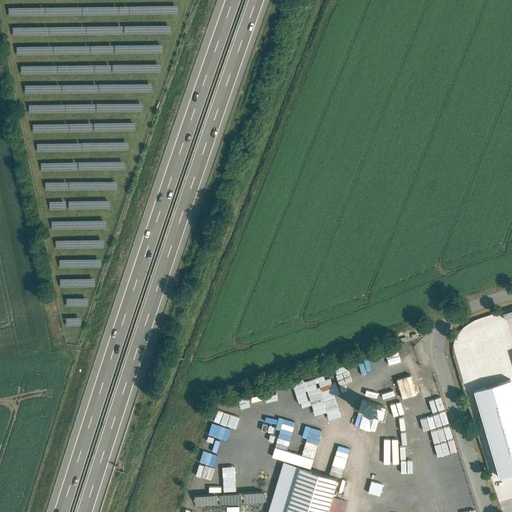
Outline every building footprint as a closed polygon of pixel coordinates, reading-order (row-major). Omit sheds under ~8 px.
[(511,344),(500,347),(503,358),(511,356),(511,344)] [(492,348),(476,353),(482,372),(498,367),(492,348)] [(387,376),(394,396),(409,391),(402,371),(387,376)] [(334,372),(289,384),(295,409),(310,405),(311,408),(338,401),(336,394),(322,397),(321,394),(339,389),(334,372)] [(412,396),(388,403),(391,415),(415,408),(412,396)] [(381,419),(385,406),(357,399),(356,403),(349,402),(346,414),(354,416),(351,425),(376,431),(379,418),(381,419)] [(209,422),(205,433),(229,442),(233,431),(209,422)] [(201,446),(235,457),(238,446),(205,435),(201,446)] [(454,437),(438,441),(441,453),(457,450),(454,437)] [(273,477),(277,465),(267,462),(264,474),(273,477)] [(328,511),(339,476),(302,465),(287,511),(328,511)] [(469,483),(455,484),(456,495),(470,493),(469,483)]
